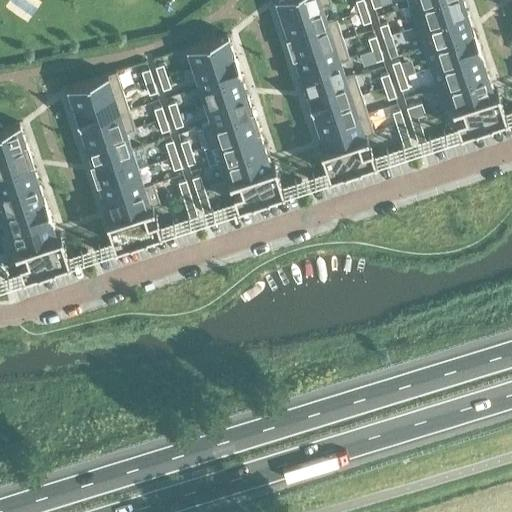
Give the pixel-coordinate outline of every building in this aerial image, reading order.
[(274,0),(280,16),(328,0),(274,0)] [(328,0),(280,16),(286,35),(337,18),(336,17),(329,19),(324,3),(331,1),(330,0),(328,0)] [(367,8),(363,0),(355,0),(359,11),(367,8)] [(466,8),(462,0),(421,0),(409,4),(416,25),(466,8)] [(367,8),(359,11),(363,22),(370,20),(367,8)] [(416,25),(422,45),(473,29),(472,28),(466,8),(416,25)] [(286,35),(293,54),(343,37),(337,18),(286,35)] [(387,21),(379,24),(383,36),(391,33),(387,21)] [(422,45),(429,66),(480,49),(473,29),(422,45)] [(233,52),(233,51),(227,34),(227,33),(185,46),(186,47),(192,66),(233,52)] [(394,44),(391,33),(383,36),(387,47),(394,44)] [(367,37),(371,48),(379,46),(375,34),(367,37)] [(293,54),(299,72),(349,55),(343,37),(293,54)] [(383,57),(379,46),(371,48),(375,60),(383,57)] [(429,66),(436,86),(486,70),(479,50),(480,50),(480,49),(429,66)] [(198,85),(240,71),(233,52),(192,66),(198,85)] [(299,72),(305,90),(355,73),(355,72),(347,75),(342,59),(349,57),(349,55),(299,72)] [(396,75),(404,72),(399,59),(391,61),(396,75)] [(159,77),(166,74),(163,63),(155,65),(159,77)] [(145,81),(153,79),(149,67),(141,70),(145,81)] [(66,87),(72,104),(71,104),(72,105),(122,89),(116,69),(66,86),(66,87)] [(442,106),(442,107),(497,89),(496,88),(494,88),(495,89),(492,90),(486,70),(436,86),(442,106)] [(204,103),(245,90),(239,73),(240,72),(240,71),(198,85),(204,103)] [(392,83),(388,72),(380,74),(384,86),(392,83)] [(408,86),(404,72),(396,75),(400,88),(408,86)] [(311,110),(361,93),(355,73),(305,90),(311,110)] [(159,77),(163,88),(170,86),(166,74),(159,77)] [(153,79),(145,81),(149,93),(156,90),(153,79)] [(392,83),(384,86),(387,97),(395,95),(392,83)] [(129,108),(122,89),(72,105),(78,125),(129,108)] [(443,108),(451,105),(458,129),(505,114),(504,112),(497,90),(497,89),(442,107),(443,108)] [(201,123),(201,125),(251,108),(245,90),(204,103),(210,120),(201,123)] [(311,110),(317,128),(367,111),(361,93),(311,110)] [(171,114),(179,112),(175,100),(167,103),(171,114)] [(414,103),(406,106),(410,117),(418,115),(414,103)] [(165,116),(161,105),(154,107),(157,119),(165,116)] [(85,143),(135,126),(129,108),(78,125),(79,125),(85,143)] [(201,125),(208,144),(258,127),(257,127),(258,127),(252,108),(251,108),(201,125)] [(404,119),(400,108),(392,110),(396,122),(404,119)] [(322,143),(318,145),(319,148),(373,129),(367,111),(317,128),(322,143)] [(171,114),(175,126),(183,123),(179,112),(171,114)] [(418,115),(410,117),(413,129),(421,126),(418,115)] [(169,128),(165,116),(157,119),(161,130),(169,128)] [(404,119),(396,122),(399,133),(407,131),(404,119)] [(19,121),(2,127),(1,124),(0,123),(0,149),(25,141),(19,123),(19,122),(19,121)] [(85,143),(91,161),(132,147),(126,130),(135,127),(135,126),(85,143)] [(421,126),(413,129),(417,140),(425,138),(421,126)] [(208,144),(208,145),(217,142),(221,158),(218,159),(218,161),(264,146),(258,127),(208,144)] [(319,148),(327,172),(374,156),(366,133),(374,131),(373,129),(319,148)] [(407,131),(399,133),(403,145),(411,142),(407,131)] [(187,138),(180,140),(184,152),(191,149),(187,138)] [(177,154),(172,139),(165,141),(170,156),(177,154)] [(0,170),(31,160),(32,160),(25,141),(0,149),(0,170)] [(218,161),(224,179),(274,163),(273,161),(271,162),(272,162),(269,163),(264,146),(218,161)] [(97,180),(138,167),(132,147),(91,161),(97,180)] [(184,152),(187,163),(195,161),(191,149),(184,152)] [(170,156),(174,168),(181,165),(177,154),(170,156)] [(0,190),(37,179),(31,160),(0,170),(0,190)] [(225,180),(228,179),(235,203),(282,187),(274,163),(224,179),(225,180)] [(103,198),(153,182),(153,181),(144,184),(138,167),(97,180),(103,198)] [(199,174),(192,176),(196,188),(203,186),(199,174)] [(37,179),(0,190),(0,211),(44,197),(43,196),(37,179)] [(189,190),(185,179),(178,181),(182,193),(189,190)] [(109,216),(107,216),(106,216),(104,217),(105,218),(159,200),(153,182),(103,198),(109,216)] [(203,186),(196,188),(199,200),(207,197),(203,186)] [(185,204),(193,202),(189,190),(182,193),(185,204)] [(0,217),(4,231),(50,216),(44,197),(0,211),(0,217)] [(211,208),(207,197),(199,200),(203,211),(211,208)] [(113,243),(160,227),(152,204),(160,201),(159,200),(105,218),(113,243)] [(193,202),(185,204),(189,216),(197,213),(193,202)] [(14,246),(13,247),(13,248),(60,233),(59,232),(57,232),(57,233),(55,233),(50,217),(50,216),(4,231),(5,232),(9,231),(14,246)] [(13,248),(22,273),(68,258),(60,233),(13,248)] [(0,274),(2,277),(8,271),(0,262),(0,274)]
